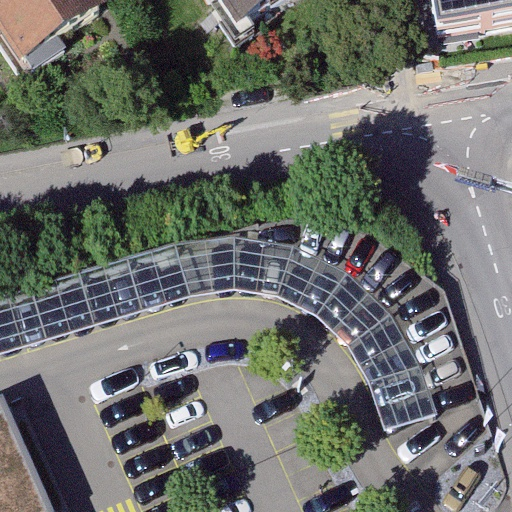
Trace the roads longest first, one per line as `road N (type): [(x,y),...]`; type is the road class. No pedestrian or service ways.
road 1 (residential): [(451,137),(377,133),(0,204)]
road 2 (residential): [(511,322),(451,137)]
